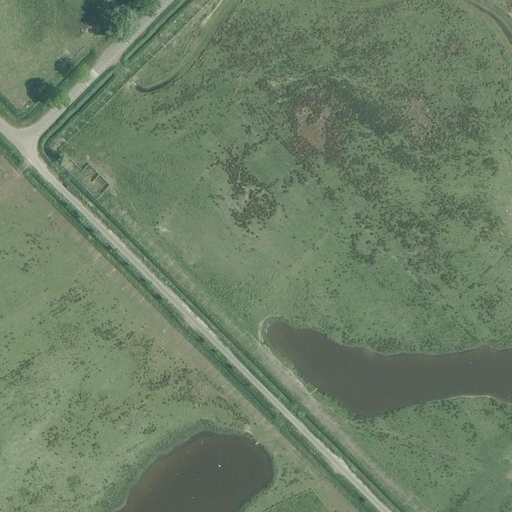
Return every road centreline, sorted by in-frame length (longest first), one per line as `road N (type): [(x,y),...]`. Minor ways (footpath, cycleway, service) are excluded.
road 1 (unclassified): [(20,147),(382,511)]
road 2 (unclassified): [(20,147),(166,0)]
